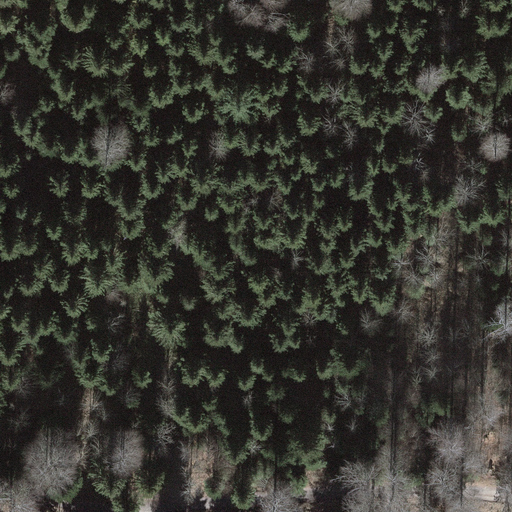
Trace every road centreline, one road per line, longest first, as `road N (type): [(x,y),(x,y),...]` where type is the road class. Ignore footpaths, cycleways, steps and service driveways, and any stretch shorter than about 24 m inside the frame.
road 1 (track): [(138,511),(485,482),(511,493)]
road 2 (track): [(0,496),(123,511)]
